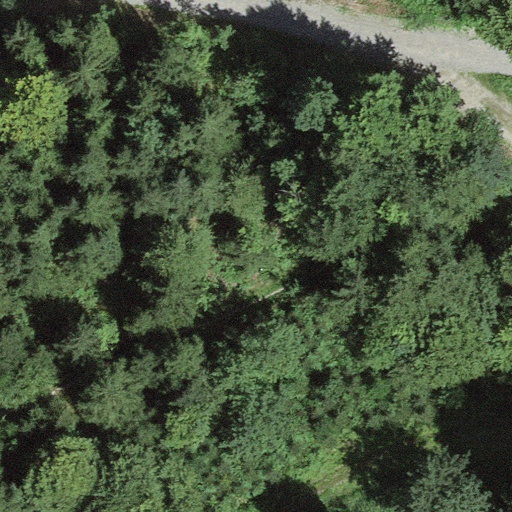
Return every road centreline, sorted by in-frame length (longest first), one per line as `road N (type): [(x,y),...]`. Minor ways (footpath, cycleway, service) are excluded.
road 1 (track): [(511,62),(203,0)]
road 2 (track): [(511,450),(456,450),(299,511)]
road 3 (track): [(341,24),(511,114)]
